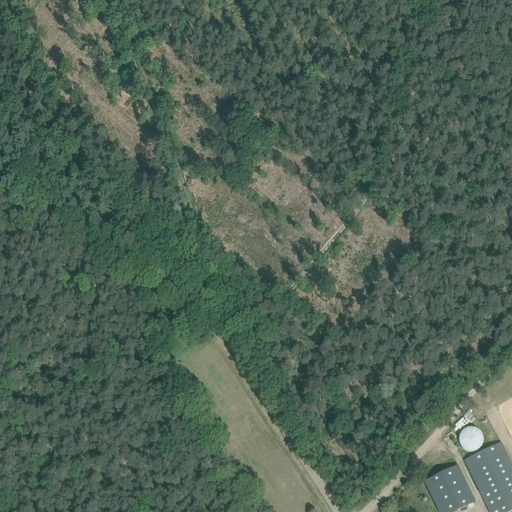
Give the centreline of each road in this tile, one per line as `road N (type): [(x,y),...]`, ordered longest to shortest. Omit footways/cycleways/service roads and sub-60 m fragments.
road 1 (unclassified): [(337,511),(202,302),(0,191)]
road 2 (track): [(365,511),(511,346)]
